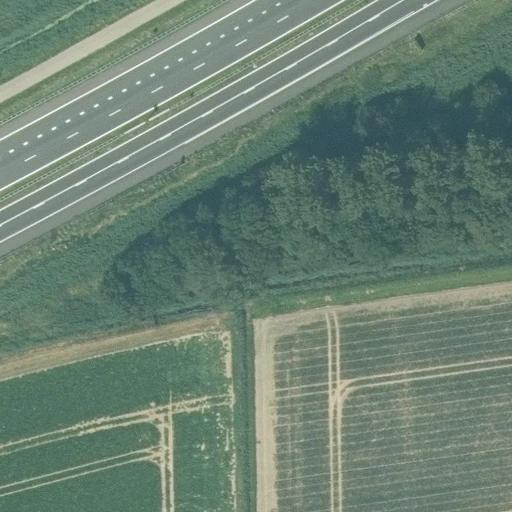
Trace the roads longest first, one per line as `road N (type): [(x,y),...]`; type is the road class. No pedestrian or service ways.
road 1 (motorway): [(0,226),(408,0)]
road 2 (motorway): [(311,0),(0,173)]
road 3 (unclassified): [(0,88),(174,0)]
